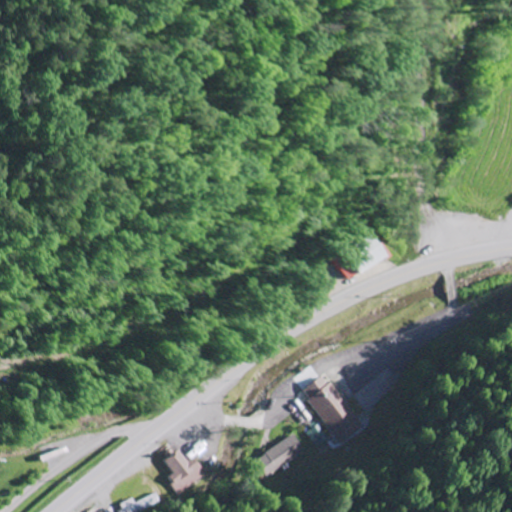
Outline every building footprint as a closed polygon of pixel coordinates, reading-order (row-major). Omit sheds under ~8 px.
[(345,281),(383,259),(369,237),(332,259),(345,281)] [(360,427),(355,417),(344,406),(341,400),(320,378),(309,383),(301,391),(309,408),(314,412),(317,418),(323,425),(329,437),(338,446),(345,442),(360,427)] [(255,461),(267,480),(305,454),(293,435),(255,461)] [(171,474),(165,479),(179,496),(203,477),(189,460),(185,463),(176,451),(161,462),(171,474)] [(120,511),(139,511),(159,503),(155,494),(134,503),(132,499),(119,505),(122,511),(120,511)]
